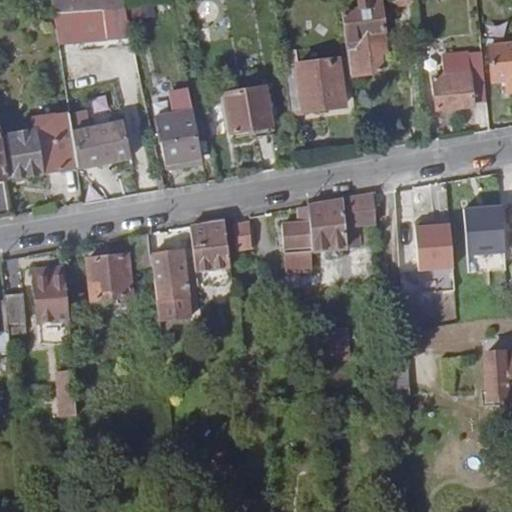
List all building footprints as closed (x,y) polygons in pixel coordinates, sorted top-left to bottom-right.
[(378,1),(339,6),(348,68),(378,65),(376,47),(385,46),(378,1)] [(137,25),(133,4),(129,5),(133,25),(137,25)] [(129,5),(110,7),(114,27),(133,25),(129,5)] [(58,15),(60,32),(114,27),(110,7),(57,12),(58,15)] [(416,42),(418,57),(430,55),(429,41),(416,42)] [(511,46),(488,48),(490,81),(507,81),(508,92),(511,91),(511,46)] [(285,83),(289,109),(342,102),(338,77),(328,78),(325,58),(297,62),(295,48),(280,50),(285,83)] [(467,71),(443,73),(443,79),(468,77),(467,71)] [(443,79),(443,73),(428,74),(432,108),(471,104),(468,77),(443,79)] [(262,87),(226,93),(233,131),(246,129),(248,139),(270,135),(262,87)] [(16,176),(78,168),(73,130),(72,115),(29,120),(32,145),(14,147),(16,176)] [(0,221),(13,218),(0,117),(0,221)] [(184,129),(158,134),(163,160),(178,158),(179,163),(187,161),(186,156),(202,154),(195,120),(183,122),(184,129)] [(73,130),(78,168),(136,161),(130,122),(73,130)] [(272,160),(271,137),(259,137),(260,160),(272,160)] [(356,224),(373,223),(371,193),(342,199),(344,215),(355,214),(356,224)] [(342,199),(307,205),(308,225),(309,248),(346,246),(345,224),(356,224),(355,214),(344,215),(342,199)] [(297,207),(298,225),(308,225),(307,205),(297,207)] [(464,206),(467,272),(510,270),(508,205),(464,206)] [(193,225),(196,275),(224,272),(220,220),(193,225)] [(345,224),(346,246),(357,246),(356,224),(345,224)] [(311,270),(309,248),(308,225),(298,225),(280,226),(281,265),(262,266),(263,287),(282,286),(282,271),(311,270)] [(249,251),(248,227),(234,227),(234,251),(249,251)] [(151,233),(135,236),(137,266),(154,266),(153,256),(151,233)] [(158,323),(189,321),(184,254),(153,256),(154,266),(158,323)] [(129,258),(88,260),(90,301),(131,298),(129,258)] [(69,322),(67,270),(37,272),(39,323),(69,322)] [(6,306),(7,326),(20,325),(19,298),(6,298),(6,306)] [(0,360),(8,360),(7,326),(6,306),(0,306),(0,360)] [(189,321),(158,323),(159,335),(189,333),(189,321)] [(345,327),(315,329),(318,360),(347,358),(345,327)] [(511,351),(487,354),(490,399),(511,397),(511,351)] [(378,362),(380,393),(405,391),(403,359),(385,361),(378,362)] [(50,391),(72,391),(71,377),(50,377),(50,391)]
